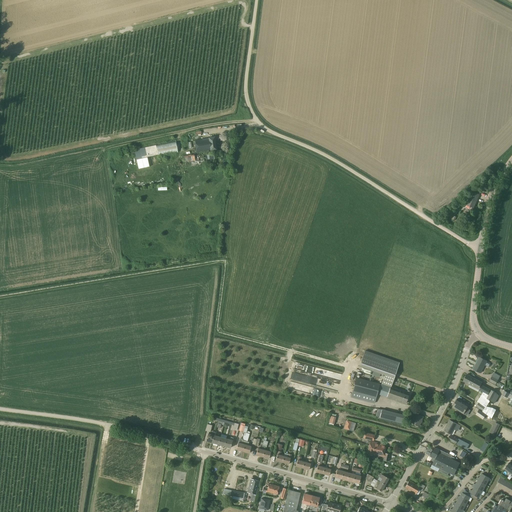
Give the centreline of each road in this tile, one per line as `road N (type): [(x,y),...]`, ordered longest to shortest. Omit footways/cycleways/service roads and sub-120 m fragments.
road 1 (unclassified): [(390,503),(108,425),(0,410)]
road 2 (unclassified): [(481,247),(256,121),(245,89),(256,0)]
road 3 (unclassified): [(390,503),(479,333)]
